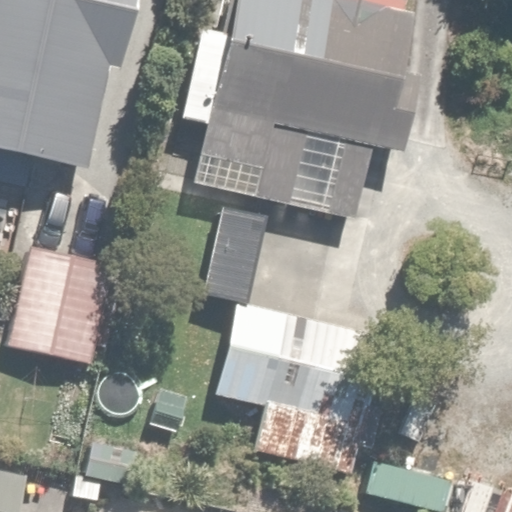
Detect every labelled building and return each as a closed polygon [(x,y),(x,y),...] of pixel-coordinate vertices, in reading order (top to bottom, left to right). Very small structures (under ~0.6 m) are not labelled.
[(46,164),(89,173),(97,128),(88,126),(99,74),(107,76),(122,0),(0,0),(0,156),(39,164),(38,168),(46,164)] [(228,0),(221,39),(190,32),(171,126),(200,132),(188,193),(346,225),(361,149),(388,154),(416,19),(399,15),(402,0),(228,0)] [(105,262),(13,251),(0,328),(0,353),(87,369),(105,262)] [(279,310),(225,300),(206,397),(260,408),(279,310)] [(262,404),(250,455),(343,479),(356,427),(262,404)] [(367,451),(353,500),(396,511),(434,511),(445,472),(367,451)] [(0,471),(0,511),(12,511),(16,473),(0,471)]
